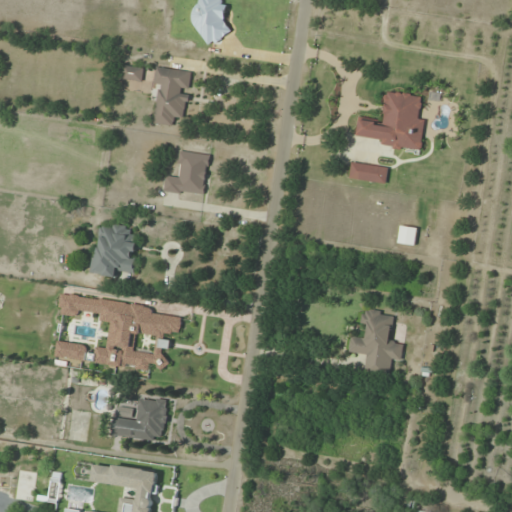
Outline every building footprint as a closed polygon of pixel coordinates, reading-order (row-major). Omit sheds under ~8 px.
[(144,68),(124,66),(123,79),(143,81),(144,68)] [(155,124),(174,126),(175,117),(187,118),(192,72),(156,67),(154,86),(160,87),(155,124)] [(421,152),(425,120),(419,119),(422,96),(386,92),(383,123),(360,120),(358,134),(383,137),(382,147),(421,152)] [(205,198),(211,155),(181,151),(178,173),(167,172),(164,192),(205,198)] [(350,179),(386,184),(388,167),(352,163),(350,179)] [(131,227),(99,222),(92,274),(121,278),(122,271),(134,273),(139,237),(130,236),(131,227)] [(418,228),(401,226),(399,243),(416,246),(418,228)] [(395,314),(364,310),(362,326),(368,326),(366,338),(351,337),(349,353),(368,355),(365,376),(389,379),(392,360),(402,361),(404,344),(392,343),(395,314)] [(113,435),(164,442),(169,401),(140,397),(138,414),(116,411),(113,435)]
